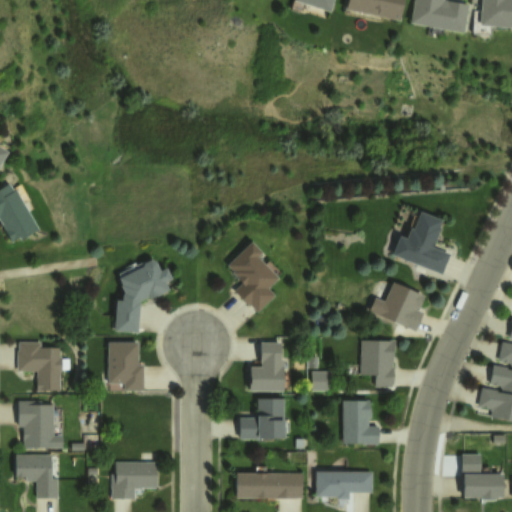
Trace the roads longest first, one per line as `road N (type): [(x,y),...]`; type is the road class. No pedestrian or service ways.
road 1 (residential): [(511,210),(435,390),(420,511)]
road 2 (residential): [(198,345),(196,511)]
